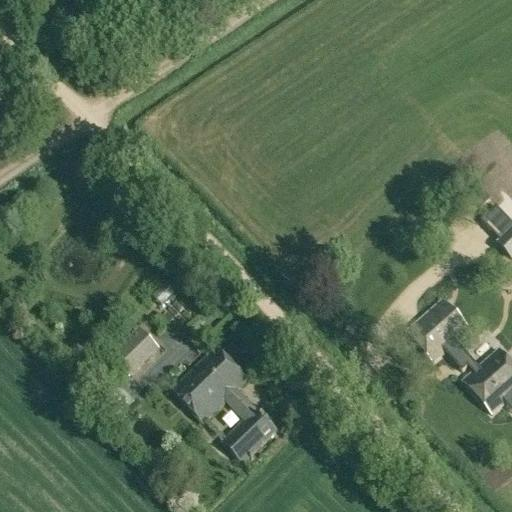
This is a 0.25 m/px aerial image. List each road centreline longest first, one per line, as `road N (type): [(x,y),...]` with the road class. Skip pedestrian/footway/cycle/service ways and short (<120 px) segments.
road 1 (track): [(89,117),(461,511)]
road 2 (track): [(263,0),(89,117)]
road 3 (track): [(0,25),(89,117)]
